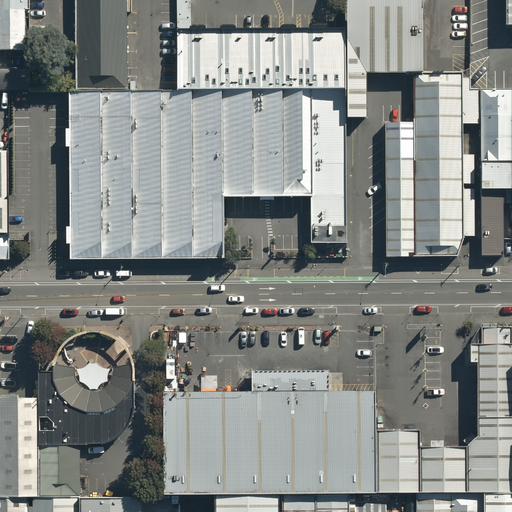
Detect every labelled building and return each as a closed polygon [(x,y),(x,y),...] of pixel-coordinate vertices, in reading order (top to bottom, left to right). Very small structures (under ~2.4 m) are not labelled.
[(29,0),(0,0),(0,50),(25,50),(25,11),(29,10),(29,0)] [(127,0),(74,0),(74,69),(74,91),(127,91),(127,33),(127,12),(127,0)] [(345,0),(346,31),(346,90),(346,118),(356,118),(366,118),(366,72),(370,72),(381,72),(391,72),(402,72),(415,72),(423,72),(422,0),(345,0)] [(346,90),(346,31),(178,33),(178,91),(346,90)] [(472,159),(462,159),(463,129),(462,88),(462,73),(423,72),(415,72),(414,256),(457,256),(462,242),(462,239),(472,239),(473,193),(462,193),(462,188),(472,188),(472,159)] [(463,129),(479,129),(481,256),(503,255),(503,189),(511,188),(511,96),(511,87),(469,88),(462,88),(463,129)] [(74,91),(70,91),(70,259),(225,259),(225,248),(225,197),(251,197),(261,197),(312,197),(312,242),(346,242),(346,118),(346,90),(178,91),(127,91),(74,91)] [(386,257),(414,256),(414,123),(385,123),(386,257)] [(477,435),(466,446),(466,492),(482,492),(511,491),(511,326),(480,326),(471,342),(464,342),(465,366),(476,365),(477,435)] [(177,331),(162,331),(163,357),(163,494),(214,494),(282,493),(314,493),(348,493),(376,492),(376,431),(376,390),(328,390),(328,371),(251,371),(251,391),(177,391),(177,331)] [(53,371),(38,371),(37,397),(38,445),(78,444),(103,444),(110,441),(118,435),(126,429),(131,421),(134,415),(135,408),(135,369),(134,363),(113,367),(112,375),(110,382),(106,386),(99,391),(90,391),(83,388),(78,382),(75,376),(75,368),(54,364),(53,371)] [(37,397),(0,397),(0,491),(0,497),(28,496),(38,496),(38,445),(37,397)] [(418,431),(376,431),(376,492),(418,492),(418,446),(418,431)] [(78,444),(38,445),(38,496),(79,496),(78,444)] [(466,446),(418,446),(418,492),(451,491),(466,492),(466,446)] [(450,511),(451,491),(418,492),(416,511),(450,511)] [(482,511),(482,492),(466,492),(451,491),(450,511),(482,511)] [(482,511),(511,511),(511,491),(482,492),(482,511)] [(281,511),(282,493),(214,494),(214,496),(213,511),(281,511)] [(313,511),(314,493),(282,493),(281,511),(313,511)] [(348,511),(348,493),(314,493),(313,511),(348,511)] [(0,497),(0,496),(0,511),(28,511),(28,496),(0,497)] [(28,496),(28,511),(79,511),(79,496),(38,496),(28,496)] [(79,511),(142,511),(142,496),(79,496),(79,511)] [(416,511),(416,497),(396,497),(396,511),(416,511)]
